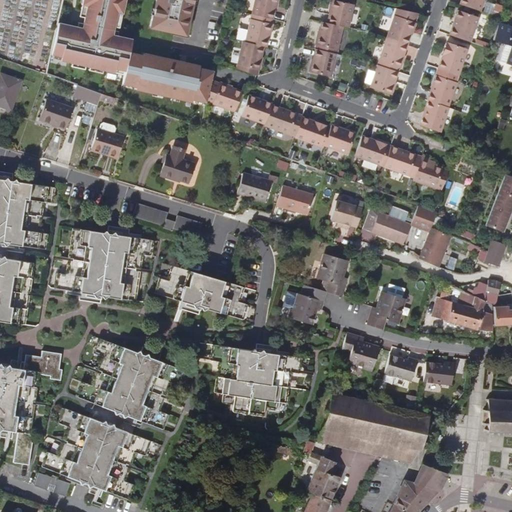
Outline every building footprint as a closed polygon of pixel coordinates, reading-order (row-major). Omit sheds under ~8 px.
[(76,27),(57,23),(48,59),(118,74),(119,71),(123,71),(124,72),(128,53),(131,39),(117,36),(109,34),(111,29),(113,30),(113,26),(116,12),(121,14),(124,0),(81,0),(81,5),(86,6),(83,17),(82,23),(84,24),(83,29),(76,27)] [(155,0),(149,27),(185,35),(192,0),(155,0)] [(254,0),(251,14),(272,19),(276,0),(254,0)] [(353,4),(333,0),(331,0),(327,23),(341,26),(347,28),(353,4)] [(460,0),(459,4),(479,11),(482,0),(460,0)] [(396,9),(394,16),(414,23),(417,13),(414,13),(396,9)] [(449,35),(469,42),(478,17),(457,10),(454,18),(456,19),(453,28),(451,27),(449,35)] [(118,27),(121,14),(116,12),(113,26),(118,27)] [(251,14),(250,19),(271,24),(272,19),(251,14)] [(394,16),(386,38),(406,45),(414,23),(394,16)] [(250,19),(245,42),(263,46),(265,47),(271,24),(250,19)] [(327,23),(321,22),(316,45),(336,49),(341,26),(327,23)] [(511,65),(511,31),(510,31),(511,28),(498,23),(492,40),(505,44),(500,60),(505,62),(505,63),(511,65)] [(406,45),(386,38),(378,61),(398,67),(406,45)] [(242,42),(236,65),(257,69),(263,46),(245,42),(242,42)] [(446,42),(437,68),(457,75),(466,49),(446,42)] [(335,54),(315,49),(309,72),(330,77),(335,54)] [(142,56),(128,53),(124,72),(121,84),(135,87),(134,90),(190,102),(191,99),(205,102),(205,101),(210,80),(212,71),(198,68),(198,66),(142,53),(142,56)] [(378,61),(377,65),(397,72),(398,67),(378,61)] [(397,72),(377,65),(369,87),(389,94),(397,72)] [(0,106),(10,110),(21,81),(0,74),(0,106)] [(455,82),(435,76),(432,84),(434,84),(431,92),(429,92),(426,100),(427,100),(447,107),(455,82)] [(218,83),(210,80),(205,101),(211,103),(218,83)] [(241,91),(218,83),(211,103),(234,111),(241,91)] [(99,100),(100,94),(76,85),(72,95),(97,104),(99,100)] [(100,94),(99,100),(112,104),(114,98),(100,94)] [(255,98),(247,95),(240,116),(263,124),(270,105),(271,104),(263,101),(262,103),(255,100),(255,98)] [(64,129),(72,107),(46,98),(38,120),(64,129)] [(447,107),(427,100),(425,109),(426,109),(423,118),(422,117),(419,125),(440,132),(448,107),(447,107)] [(278,108),(270,105),(263,124),(263,125),(288,134),(295,114),(287,111),(286,113),(278,110),(278,108)] [(326,126),(301,117),(294,137),(319,146),(326,126)] [(338,128),(330,125),(323,145),(346,153),(353,133),(345,130),(345,132),(338,129),(338,128)] [(107,152),(106,155),(116,158),(123,136),(96,128),(90,148),(107,152)] [(387,145),(361,136),(354,156),(379,165),(387,145)] [(471,154),(473,148),(462,143),(460,148),(471,154)] [(167,155),(160,175),(179,181),(180,181),(186,183),(193,162),(182,159),(185,149),(172,145),(169,155),(167,155)] [(398,149),(390,146),(382,166),(407,175),(414,155),(406,152),(406,154),(397,151),(398,149)] [(429,159),(420,156),(412,181),(434,189),(441,169),(433,166),(427,164),(428,161),(429,159)] [(0,321),(23,325),(33,263),(23,261),(25,246),(44,249),(47,233),(39,232),(44,202),(51,203),(54,187),(2,179),(3,172),(0,171),(0,321)] [(270,180),(267,179),(242,172),(236,194),(264,202),(264,201),(271,180),(270,180)] [(502,231),(511,204),(511,175),(504,173),(484,224),(502,231)] [(278,177),(272,175),(270,180),(271,180),(264,201),(268,202),(274,183),(276,184),(278,177)] [(282,185),(275,205),(306,214),(312,195),(282,185)] [(361,209),(354,207),(354,206),(335,200),(330,219),(337,221),(341,222),(340,226),(348,229),(349,225),(356,227),(361,209)] [(159,225),(162,227),(165,219),(167,213),(137,204),(133,217),(159,225)] [(409,223),(377,211),(369,231),(401,243),(409,223)] [(174,222),(172,230),(174,231),(197,238),(201,224),(177,216),(174,222)] [(170,232),(172,230),(174,222),(165,219),(162,227),(162,229),(170,232)] [(79,300),(91,302),(92,294),(135,301),(142,255),(148,256),(150,240),(127,236),(127,233),(128,229),(116,227),(115,234),(72,228),(63,275),(56,274),(54,288),(80,292),(79,300)] [(450,235),(430,227),(418,258),(437,267),(450,235)] [(490,241),(487,250),(483,261),(498,266),(505,248),(505,246),(503,244),(500,243),(496,241),(490,241)] [(483,261),(487,250),(482,248),(478,259),(483,261)] [(326,292),(341,296),(346,278),(343,277),(348,261),(323,253),(315,278),(322,280),(327,282),(324,292),(326,292)] [(213,278),(200,274),(173,266),(169,278),(161,275),(155,294),(181,302),(179,308),(191,311),(193,305),(242,319),(248,301),(246,300),(249,289),(243,287),(213,278)] [(488,279),(486,285),(486,286),(484,301),(489,303),(492,295),(497,296),(500,282),(494,280),(488,279)] [(319,290),(324,292),(327,282),(322,280),(319,290)] [(475,289),(473,296),(484,301),(486,286),(486,285),(480,283),(478,289),(475,289)] [(492,331),(492,326),(492,304),(489,303),(484,301),(462,291),(459,290),(453,288),(449,301),(438,298),(433,317),(478,330),(492,331)] [(321,308),(323,302),(294,292),(293,293),(288,292),(283,306),(289,308),(287,317),(311,325),(316,308),(320,309),(321,308)] [(366,324),(383,329),(385,320),(397,324),(405,299),(381,292),(376,308),(371,307),(366,324)] [(494,326),(511,324),(511,306),(511,305),(507,305),(507,306),(493,306),(494,326)] [(363,338),(346,333),(341,350),(350,353),(346,363),(371,371),(378,347),(362,342),(363,338)] [(88,489),(87,492),(99,497),(101,490),(106,491),(126,498),(132,484),(124,481),(134,453),(142,456),(148,441),(128,432),(134,418),(141,421),(161,429),(166,414),(159,411),(170,383),(178,386),(184,371),(158,360),(160,354),(149,350),(147,355),(127,346),(126,349),(115,344),(97,337),(92,352),(100,356),(89,385),(80,381),(75,396),(88,402),(95,404),(90,418),(63,408),(57,422),(66,426),(55,455),(46,452),(40,466),(65,475),(89,485),(88,489)] [(262,353),(249,351),(211,346),(209,361),(217,362),(213,392),(222,393),(221,403),(228,404),(227,410),(265,416),(266,410),(274,411),(275,402),(284,403),(288,373),(297,374),(299,358),(275,355),(276,350),(276,346),(264,344),(262,353)] [(0,436),(4,437),(7,438),(11,438),(12,432),(16,432),(28,433),(37,374),(49,376),(49,379),(59,380),(61,369),(58,369),(60,354),(41,351),(40,356),(25,354),(24,362),(11,360),(9,367),(4,366),(4,364),(0,363),(0,436)] [(389,354),(384,373),(410,381),(416,359),(408,357),(407,359),(389,354)] [(425,362),(423,381),(451,385),(453,363),(445,361),(444,364),(425,362)] [(337,364),(334,379),(339,380),(342,364),(337,364)] [(319,442),(381,456),(411,463),(418,450),(427,415),(332,394),(319,442)] [(511,398),(491,398),(491,396),(490,396),(490,398),(486,398),(486,399),(487,399),(487,409),(485,410),(486,411),(487,411),(487,425),(485,425),(485,427),(487,427),(487,431),(486,431),(486,434),(488,434),(488,435),(490,435),(490,432),(498,432),(498,434),(500,434),(500,432),(511,433),(511,434),(511,398)] [(27,465),(32,434),(28,433),(16,432),(11,462),(27,465)] [(302,450),(302,451),(310,453),(311,452),(313,442),(305,440),(302,450)] [(292,449),(277,446),(275,452),(289,456),(292,449)] [(310,493),(330,501),(340,477),(331,474),(336,462),(311,452),(310,453),(307,461),(316,464),(305,491),(310,493)] [(440,491),(449,474),(421,464),(413,481),(440,491)] [(37,472),(33,484),(45,489),(49,477),(37,472)] [(69,484),(61,481),(56,480),(52,490),(51,489),(50,491),(62,495),(63,496),(65,496),(69,484)] [(418,511),(431,499),(440,491),(413,481),(413,482),(404,480),(388,511),(418,511)] [(325,511),(330,501),(310,493),(302,511),(325,511)]
